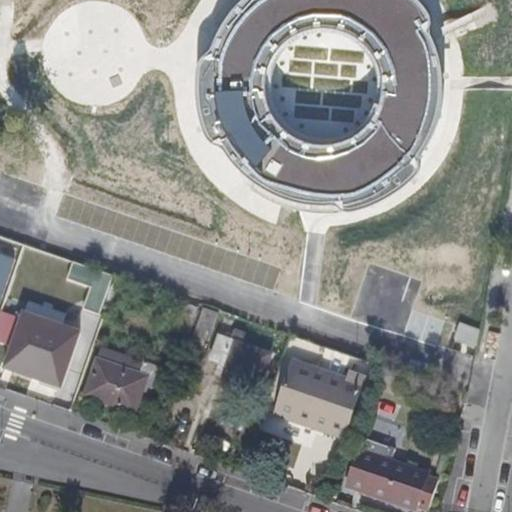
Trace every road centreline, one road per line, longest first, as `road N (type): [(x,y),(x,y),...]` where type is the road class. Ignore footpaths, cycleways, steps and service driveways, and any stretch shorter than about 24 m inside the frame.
road 1 (residential): [(0,416),(278,511)]
road 2 (residential): [(476,511),(511,318)]
